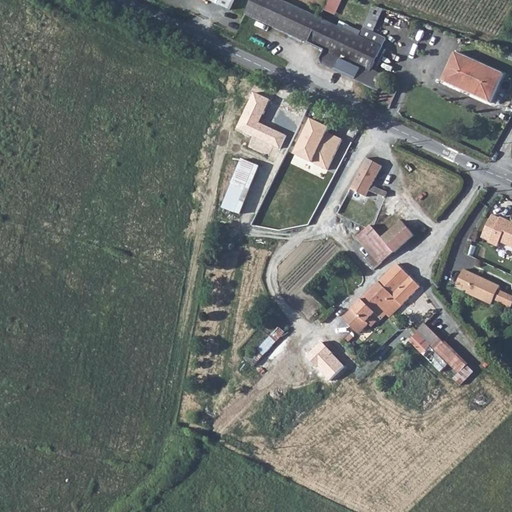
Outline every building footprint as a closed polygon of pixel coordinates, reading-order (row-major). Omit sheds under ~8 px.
[(211,0),(231,10),(235,0),(211,0)] [(280,0),(253,0),(247,14),(309,43),(320,18),(280,0)] [(338,15),(344,0),(329,0),(325,10),(338,15)] [(322,59),(324,65),(373,88),(380,75),(377,73),(373,71),(384,48),(360,37),(320,18),(309,43),(326,51),(322,59)] [(457,55),(444,84),(491,106),(505,77),(457,55)] [(382,99),(392,103),(398,90),(388,85),(382,99)] [(269,100),(254,93),(237,130),(281,150),(287,137),(258,124),(269,100)] [(313,119),(295,154),(327,170),(342,141),(328,134),(331,128),(313,119)] [(379,167),(364,158),(348,189),(363,197),(366,191),(369,187),(379,167)] [(239,216),(257,168),(239,162),(221,209),(239,216)] [(369,187),(366,191),(375,195),(377,190),(369,187)] [(489,241),(488,243),(497,247),(499,242),(511,248),(511,223),(493,214),(482,238),(489,241)] [(354,237),(369,254),(363,259),(372,269),(411,234),(399,220),(379,237),(368,225),(354,237)] [(368,291),(381,304),(386,299),(392,304),(396,308),(419,285),(396,263),(368,291)] [(496,300),(507,305),(511,295),(500,290),(502,286),(467,270),(460,285),(473,291),(471,293),(494,303),(496,300)] [(368,291),(342,317),(357,330),(373,313),(379,318),(383,314),(387,317),(392,313),(388,309),(392,304),(386,299),(381,304),(368,291)] [(440,369),(448,361),(458,371),(453,376),(460,383),(473,369),(424,321),(416,329),(417,330),(409,338),(440,369)] [(344,343),(352,351),(356,346),(348,338),(344,343)] [(322,343),(306,358),(329,381),(345,366),(322,343)]
